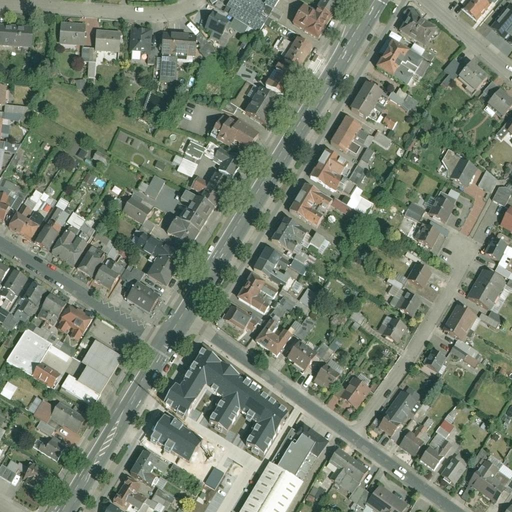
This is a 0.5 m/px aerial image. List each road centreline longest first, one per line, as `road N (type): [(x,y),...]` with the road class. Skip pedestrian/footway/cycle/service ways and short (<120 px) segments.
road 1 (tertiary): [(376,0),(184,316)]
road 2 (residential): [(354,438),(468,250)]
road 3 (residential): [(184,316),(354,438)]
road 4 (residential): [(0,8),(164,14),(202,0)]
road 5 (residential): [(167,344),(0,240)]
road 6 (tertiary): [(167,344),(64,511)]
road 7 (residential): [(354,438),(456,511)]
